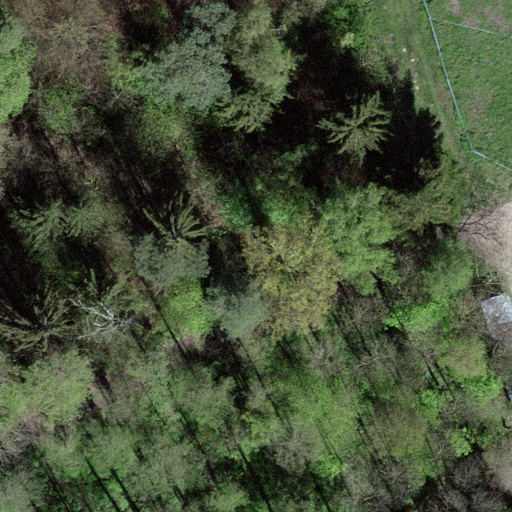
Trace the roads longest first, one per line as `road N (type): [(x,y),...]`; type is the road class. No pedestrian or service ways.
road 1 (track): [(491,239),(313,267),(0,449)]
road 2 (track): [(0,132),(313,267)]
